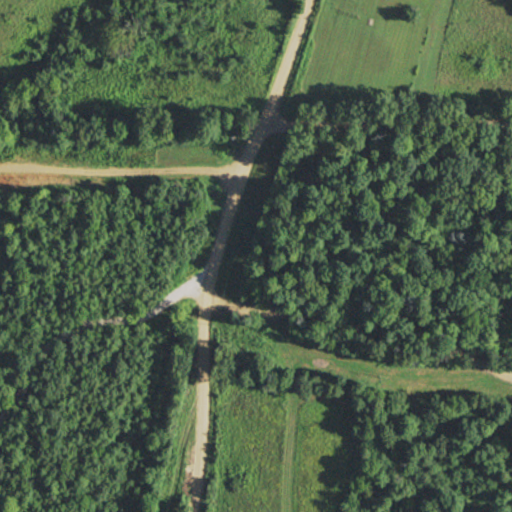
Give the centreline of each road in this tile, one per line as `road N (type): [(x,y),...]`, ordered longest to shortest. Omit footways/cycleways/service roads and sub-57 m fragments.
road 1 (residential): [(192,511),(213,273),(309,0)]
road 2 (residential): [(265,121),(511,125)]
